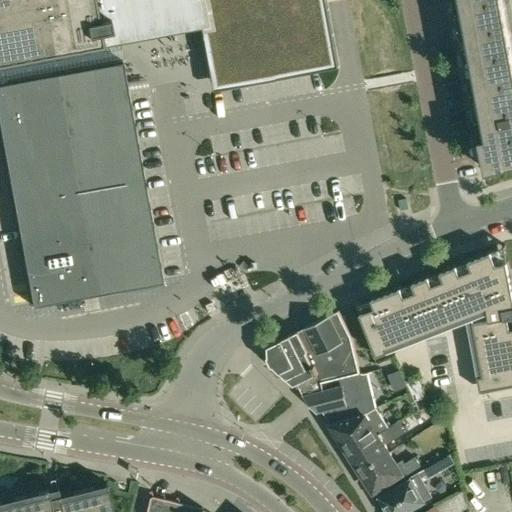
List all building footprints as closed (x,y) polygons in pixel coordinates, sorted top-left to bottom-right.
[(0,0),(0,63),(9,62),(15,61),(24,59),(30,58),(39,56),(45,55),(54,53),(60,52),(69,51),(75,49),(84,48),(104,44),(104,41),(103,41),(101,31),(111,30),(112,29),(113,29),(120,28),(118,17),(111,18),(108,19),(108,18),(98,20),(97,19),(96,19),(92,0),(0,0)] [(92,0),(96,19),(97,19),(98,20),(108,18),(108,19),(111,18),(118,17),(120,28),(205,12),(219,83),(312,66),(313,71),(314,71),(320,70),(339,67),(339,66),(329,9),(328,3),(327,0),(92,0)] [(461,0),(462,6),(456,7),(457,7),(459,22),(459,23),(465,22),(467,33),(461,34),(462,35),(464,49),(464,50),(470,49),(472,60),(466,61),(467,62),(469,77),(475,76),(477,87),(471,88),(472,89),(474,104),(477,118),(484,117),(488,135),(480,137),(481,140),(487,139),(489,149),(483,150),(483,151),(487,170),(511,163),(511,10),(510,0),(461,0)] [(0,82),(120,60),(118,51),(117,42),(104,44),(84,48),(75,49),(69,51),(60,52),(54,53),(45,55),(39,56),(30,58),(24,59),(15,61),(9,62),(0,63),(0,82)] [(122,61),(0,83),(0,128),(12,192),(33,306),(81,297),(97,294),(102,293),(163,282),(163,279),(128,90),(122,61)] [(401,284),(365,298),(370,311),(362,314),(377,353),(467,318),(480,389),(511,383),(511,280),(508,259),(497,261),(492,249),(469,258),(473,267),(461,272),(457,262),(441,269),(445,278),(433,283),(429,273),(413,280),(417,289),(405,294),(401,284)] [(273,365),(294,384),(297,383),(303,396),(324,389),(322,383),(340,379),(363,374),(356,344),(339,310),(338,311),(331,315),(331,314),(307,326),(305,327),(299,330),(269,345),(269,355),(267,356),(272,365),(273,365)] [(322,410),(330,422),(351,417),(370,411),(376,406),(368,373),(363,374),(340,379),(342,385),(346,404),(322,410)] [(346,404),(342,385),(324,389),(303,396),(316,411),(317,412),(318,412),(322,410),(346,404)] [(440,395),(424,399),(437,422),(445,417),(440,395)] [(349,452),(389,427),(376,406),(370,411),(351,417),(330,422),(326,425),(327,426),(328,425),(330,429),(333,427),(336,433),(333,435),(342,448),(345,446),(349,452)] [(389,427),(349,452),(353,459),(350,461),(357,472),(389,451),(384,443),(409,428),(403,418),(389,427)] [(367,480),(374,491),(381,486),(381,487),(382,486),(386,483),(387,483),(396,477),(398,479),(420,465),(415,456),(405,462),(403,459),(396,462),(389,451),(357,472),(364,482),(367,480)] [(397,484),(398,486),(395,488),(381,496),(386,505),(385,505),(384,509),(384,511),(403,511),(431,496),(420,478),(425,475),(427,478),(440,471),(435,462),(397,484)] [(61,498),(60,499),(59,499),(62,511),(56,511),(53,511),(49,493),(0,505),(0,511),(113,511),(108,487),(106,487),(107,488),(84,493),(83,493),(83,494),(61,499),(61,498)] [(459,511),(468,508),(464,490),(427,509),(428,511),(459,511)] [(206,511),(202,509),(203,508),(200,508),(174,508),(176,502),(150,496),(146,511),(206,511)]
